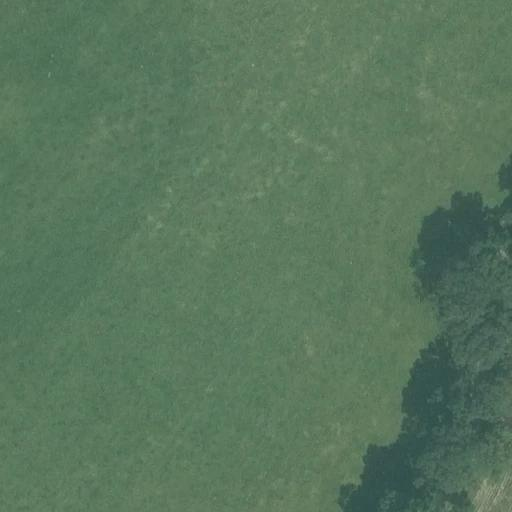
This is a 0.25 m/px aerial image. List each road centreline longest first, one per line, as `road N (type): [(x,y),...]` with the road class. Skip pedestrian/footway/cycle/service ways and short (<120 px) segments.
road 1 (unclassified): [(435,511),(467,453),(479,376),(511,349)]
road 2 (track): [(479,376),(472,299),(487,269),(511,247)]
